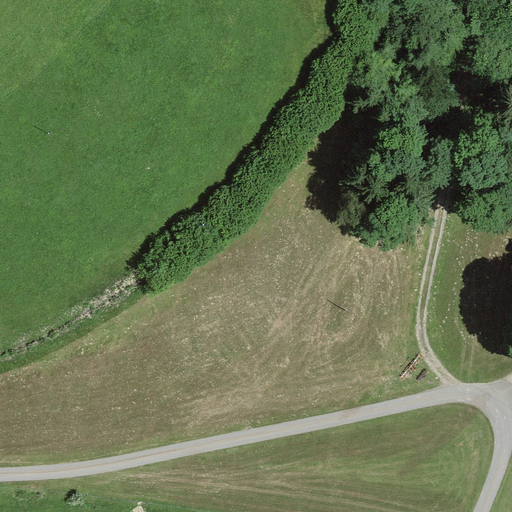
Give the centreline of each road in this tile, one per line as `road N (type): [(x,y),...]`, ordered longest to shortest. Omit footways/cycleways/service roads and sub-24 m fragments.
road 1 (unclassified): [(0,474),(66,471),(463,394),(491,402),(505,433),(478,511)]
road 2 (track): [(463,394),(428,359),(420,329),(429,164),(387,0)]
